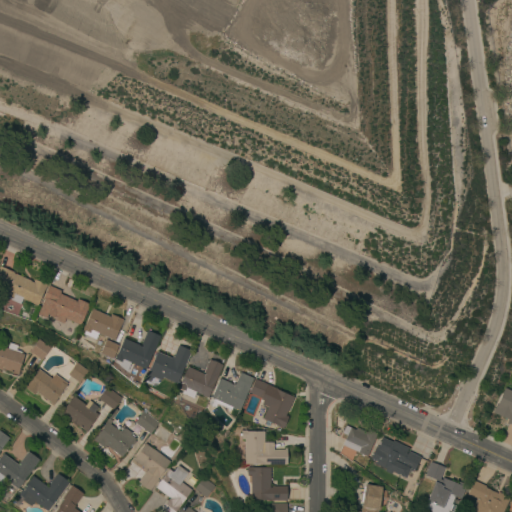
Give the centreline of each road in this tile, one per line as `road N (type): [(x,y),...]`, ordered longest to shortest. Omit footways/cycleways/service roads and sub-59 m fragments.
road 1 (residential): [(511,462),(0,235)]
road 2 (tertiary): [(446,434),(490,333),(502,276),(465,0)]
road 3 (residential): [(125,511),(91,470),(0,401)]
road 4 (residential): [(320,511),(324,383)]
